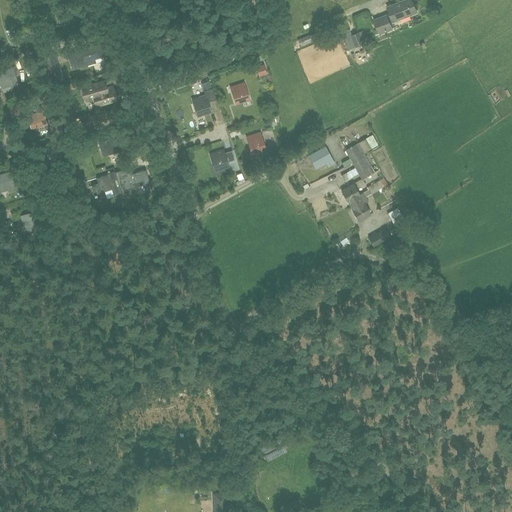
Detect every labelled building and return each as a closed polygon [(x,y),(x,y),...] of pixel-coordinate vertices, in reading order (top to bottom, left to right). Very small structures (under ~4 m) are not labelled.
[(381,32),(392,28),(390,23),(417,12),(411,0),(405,0),(402,2),(388,7),(391,14),(375,20),(381,32)] [(348,50),(362,44),(357,32),(349,35),(350,36),(346,38),(347,40),(344,40),(348,50)] [(103,56),(100,44),(66,54),(71,70),(96,63),(94,58),(103,56)] [(42,58),(41,58),(51,84),(64,79),(54,53),(52,54),(42,58)] [(263,63),(255,65),(258,75),(266,72),(263,63)] [(18,85),(13,68),(0,71),(0,84),(1,88),(11,85),(12,87),(18,85)] [(106,88),(103,80),(81,87),(86,102),(94,100),(96,106),(115,100),(111,86),(106,88)] [(235,104),(249,99),(244,83),(230,87),(235,104)] [(212,88),(204,91),(205,94),(198,96),(198,97),(192,100),(197,116),(198,116),(197,114),(203,113),(203,114),(211,112),(207,101),(215,99),(212,88)] [(22,100),(7,105),(11,117),(25,113),(22,100)] [(42,111),(41,106),(35,108),(37,113),(27,116),(31,129),(46,124),(43,111),(42,111)] [(251,154),(265,150),(260,133),(246,137),(251,154)] [(368,140),(374,150),(381,146),(374,136),(368,140)] [(112,141),(111,139),(98,143),(102,157),(122,150),(119,139),(112,141)] [(361,179),(374,172),(358,143),(346,149),(361,179)] [(328,166),(334,163),(325,146),(309,155),(316,168),(326,163),(328,166)] [(229,167),(227,162),(234,160),(231,150),(224,153),(223,150),(209,154),(215,171),(229,167)] [(145,169),(124,176),(122,170),(115,172),(114,172),(107,174),(107,175),(96,179),(98,185),(92,187),(96,199),(106,196),(104,192),(112,189),(114,195),(121,192),(122,196),(126,195),(125,190),(149,182),(145,169)] [(16,190),(11,171),(0,173),(0,191),(8,190),(8,192),(16,190)] [(347,179),(351,182),(358,175),(355,171),(347,179)] [(367,187),(371,194),(383,187),(379,180),(367,187)] [(368,189),(359,194),(353,183),(341,190),(350,206),(365,197),(371,194),(368,189)] [(365,197),(350,206),(358,221),(370,214),(364,203),(368,201),(365,197)] [(397,207),(387,213),(395,226),(405,220),(400,213),(397,207)] [(23,233),(42,228),(41,224),(37,211),(21,216),(24,225),(21,226),(23,233)] [(373,246),(390,237),(385,228),(368,238),(373,246)] [(255,381),(259,376),(252,370),(247,375),(255,381)] [(213,511),(227,511),(226,492),(212,492),(213,511)]
